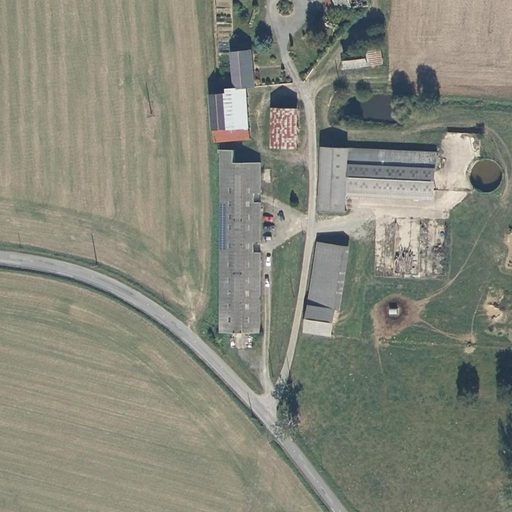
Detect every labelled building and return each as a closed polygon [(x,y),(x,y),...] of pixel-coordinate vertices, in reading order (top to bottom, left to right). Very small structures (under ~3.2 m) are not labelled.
[(330,0),(331,13),(343,12),(342,10),(342,0),(330,0)] [(375,9),(376,7),(375,0),(342,0),(342,10),(375,9)] [(370,43),(370,46),(371,59),(386,58),(385,42),(370,43)] [(370,46),(352,47),(350,49),(350,60),(371,59),(370,46)] [(233,84),(233,89),(251,88),(259,88),(256,47),(237,48),(240,84),(233,84)] [(254,123),(251,88),(233,89),(237,125),(254,123)] [(220,126),(237,125),(233,89),(216,90),(220,126)] [(279,144),(299,145),(298,119),(301,105),(280,104),(279,144)] [(221,139),(255,136),(254,123),(237,125),(220,126),(221,139)] [(330,144),(326,207),(353,208),(354,183),(444,187),(446,149),(330,144)] [(234,161),(234,149),(221,149),(221,162),(220,333),(260,333),(261,162),(234,161)] [(343,244),(319,240),(308,290),(303,328),(329,332),(343,244)]
